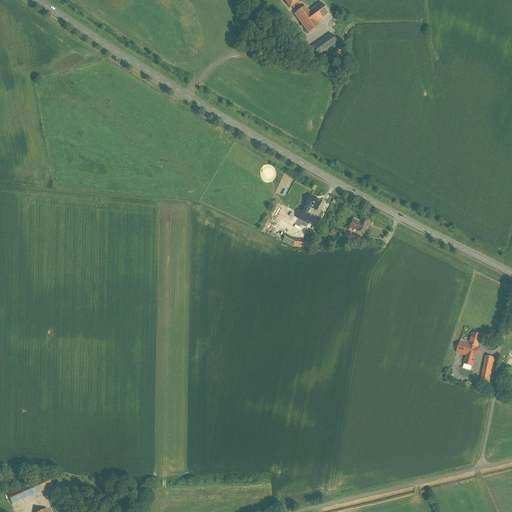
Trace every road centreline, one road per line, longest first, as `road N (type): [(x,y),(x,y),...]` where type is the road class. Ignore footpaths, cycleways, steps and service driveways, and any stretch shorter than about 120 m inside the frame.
road 1 (tertiary): [(511,273),(232,125),(35,0)]
road 2 (unclassified): [(511,460),(285,511)]
